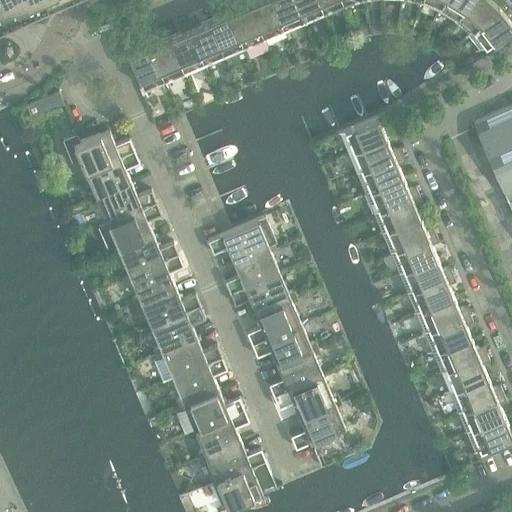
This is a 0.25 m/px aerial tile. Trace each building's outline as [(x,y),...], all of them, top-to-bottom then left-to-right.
[(0,0),(0,19),(43,0),(0,0)] [(233,0),(226,4),(245,50),(265,41),(249,3),(237,8),(233,0)] [(255,0),(249,3),(265,41),(285,33),(271,0),(255,0)] [(271,0),(285,33),(305,24),(294,0),(271,0)] [(294,0),(305,24),(325,16),(318,0),(294,0)] [(318,0),(325,16),(345,7),(341,0),(318,0)] [(421,0),(420,3),(438,10),(443,0),(421,0)] [(443,0),(438,10),(454,21),(469,0),(443,0)] [(469,0),(454,21),(468,33),(504,0),(469,0)] [(511,22),(504,12),(510,6),(504,0),(468,33),(481,49),(501,36),(505,41),(511,36),(511,22)] [(221,14),(209,20),(225,58),(245,50),(226,4),(218,7),(221,14)] [(225,58),(209,20),(197,25),(194,17),(186,21),(205,67),(225,58)] [(186,21),(179,24),(182,31),(169,36),(186,75),(205,67),(186,21)] [(186,75),(169,36),(157,42),(154,34),(146,37),(166,83),(186,75)] [(139,41),(142,48),(129,54),(145,92),(166,83),(146,37),(139,41)] [(59,91),(26,105),(31,118),(64,104),(59,91)] [(511,106),(474,124),(511,208),(511,106)] [(386,137),(381,124),(388,121),(385,113),(339,132),(348,153),(386,137)] [(75,135),(63,140),(72,161),(80,158),(85,170),(135,150),(133,146),(127,146),(124,140),(115,143),(109,129),(80,141),(76,134),(74,135),(75,135)] [(386,137),(348,153),(357,173),(402,153),(399,146),(391,149),(386,137)] [(135,150),(85,170),(94,191),(88,193),(90,199),(131,181),(125,168),(140,162),(135,150)] [(402,153),(357,173),(365,192),(403,176),(398,164),(405,161),(402,153)] [(403,176),(365,192),(374,212),(419,193),(416,186),(408,189),(403,176)] [(131,181),(90,199),(93,204),(98,202),(107,222),(157,201),(151,189),(137,195),(131,181)] [(419,193),(374,212),(382,232),(420,216),(415,204),(422,201),(419,193)] [(147,219),(162,213),(157,201),(107,222),(99,225),(110,251),(112,250),(153,233),(147,219)] [(222,233),(208,240),(213,253),(227,247),(233,260),(269,245),(274,243),(276,242),(265,215),(257,219),(229,230),(229,231),(222,233)] [(420,216),(382,232),(390,252),(436,233),(433,226),(425,229),(420,216)] [(153,233),(112,250),(114,256),(120,253),(129,274),(178,253),(173,241),(159,247),(153,233)] [(432,243),(439,240),(436,233),(390,252),(399,272),(437,256),(432,243)] [(239,274),(225,280),(230,292),(280,271),(271,250),(276,248),(274,243),(269,245),(233,260),(239,274)] [(178,253),(129,274),(137,295),(132,297),(134,302),(175,285),(169,271),(184,265),(178,253)] [(437,256),(399,272),(407,292),(453,273),(450,266),(442,269),(437,256)] [(280,271),(230,292),(235,304),(249,298),(255,312),(296,295),(294,289),(288,292),(280,271)] [(453,273),(407,292),(416,312),(454,296),(449,284),(456,281),(453,273)] [(175,285),(134,302),(136,307),(142,305),(151,325),(200,305),(195,292),(181,298),(175,285)] [(261,325),(246,331),(252,344),(301,323),(293,302),(298,300),(296,295),(255,312),(261,325)] [(454,296),(416,312),(424,332),(470,313),(466,305),(459,309),(454,296)] [(159,346),(154,348),(156,354),(197,336),(191,323),(206,317),(200,305),(151,325),(159,346)] [(470,313),(424,332),(433,352),(471,336),(466,323),(473,320),(470,313)] [(301,323),(252,344),(257,356),(271,350),(277,363),(318,346),(316,341),(310,343),(301,323)] [(158,359),(154,360),(163,381),(172,377),(222,356),(217,344),(203,350),(197,336),(156,354),(158,359)] [(471,336),(433,352),(441,372),(486,353),(483,345),(476,348),(471,336)] [(283,377),(268,383),(274,395),(323,374),(314,354),(320,351),(318,346),(277,363),(283,377)] [(486,353),(441,372),(449,392),(488,376),(482,363),(490,360),(486,353)] [(222,356),(172,377),(181,398),(176,400),(178,405),(219,388),(213,374),(227,368),(222,356)] [(323,374),(274,395),(279,408),(293,402),(299,415),(340,398),(338,393),(332,395),(323,374)] [(488,376),(449,392),(458,412),(503,392),(500,385),(493,388),(488,376)] [(180,411),(176,412),(185,433),(194,429),(244,408),(239,396),(225,402),(219,388),(178,405),(180,411)] [(499,403),(506,400),(503,392),(458,412),(466,432),(504,415),(499,403)] [(305,429),(290,435),(296,448),(345,427),(336,405),(342,403),(340,398),(299,415),(305,429)] [(244,408),(194,429),(203,449),(198,452),(200,457),(241,440),(235,426),(249,420),(244,408)] [(504,415),(466,432),(475,452),(489,446),(492,454),(511,445),(511,426),(510,428),(504,415)] [(241,440),(200,457),(202,462),(207,460),(216,481),(266,460),(261,447),(247,454),(241,440)] [(266,460),(216,481),(228,507),(272,488),(266,474),(271,472),(266,460)]
